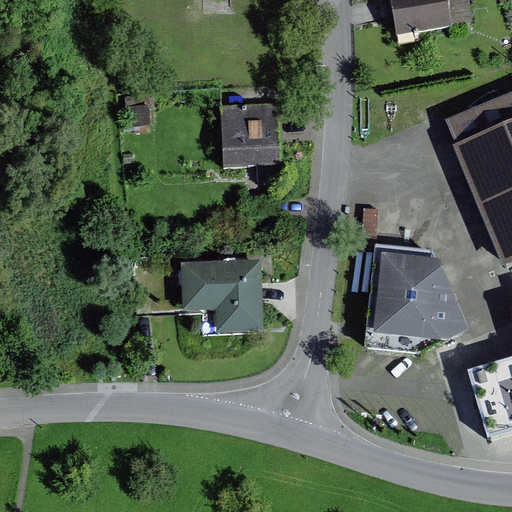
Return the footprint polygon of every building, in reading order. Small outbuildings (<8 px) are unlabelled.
[(468,0),(391,0),(393,10),(397,35),(472,22),(468,0)] [(511,98),(446,125),(506,271),(511,268),(511,98)] [(282,168),(278,107),(220,111),(224,172),(282,168)] [(150,108),(125,110),(127,136),(152,135),(150,108)] [(379,243),(383,210),(367,208),(362,241),(379,243)] [(439,266),(435,257),(375,251),(366,354),(420,360),(447,347),(470,336),(439,266)] [(262,294),(260,265),(181,268),(183,315),(215,313),(216,337),(263,335),(262,294)] [(511,365),(467,378),(487,446),(511,438),(511,365)]
